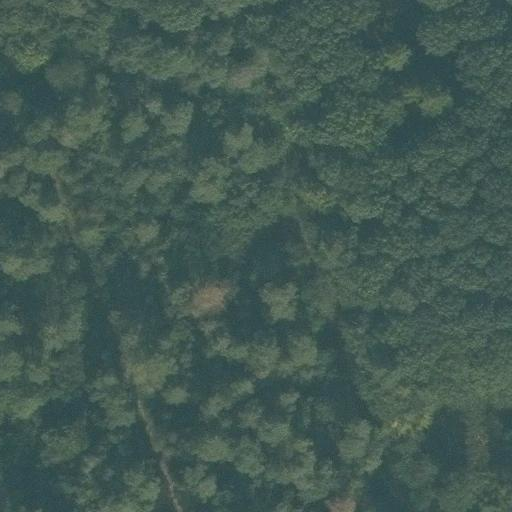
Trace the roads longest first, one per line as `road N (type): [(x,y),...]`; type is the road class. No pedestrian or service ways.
road 1 (track): [(178,511),(26,115)]
road 2 (track): [(26,115),(200,16),(260,0)]
